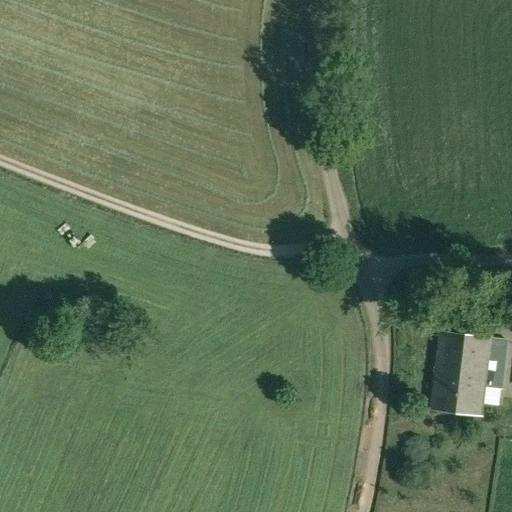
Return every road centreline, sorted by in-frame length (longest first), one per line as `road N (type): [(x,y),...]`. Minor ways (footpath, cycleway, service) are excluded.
road 1 (unclassified): [(359,511),(376,354),(321,125),(314,25),(320,0)]
road 2 (unknown): [(0,154),(158,217),(323,249),(359,274)]
road 3 (track): [(359,274),(511,256)]
